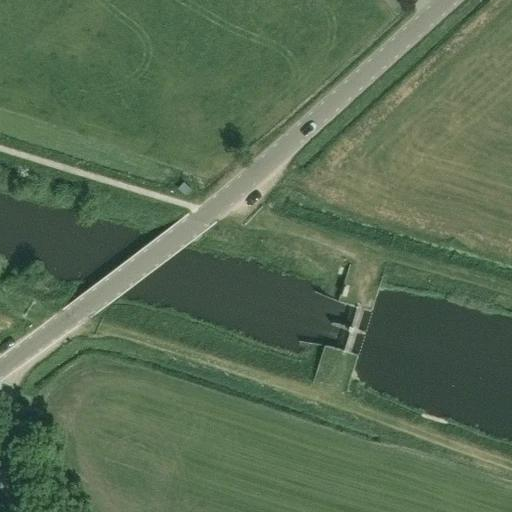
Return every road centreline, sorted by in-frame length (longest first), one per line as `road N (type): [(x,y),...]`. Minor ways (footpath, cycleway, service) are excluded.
road 1 (unclassified): [(0,368),(210,214),(447,0)]
road 2 (track): [(511,462),(0,298)]
